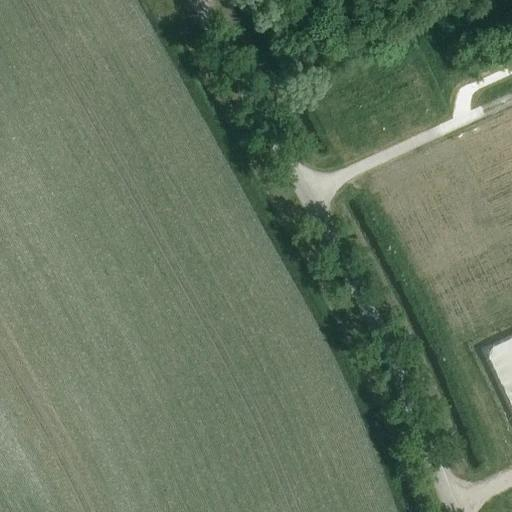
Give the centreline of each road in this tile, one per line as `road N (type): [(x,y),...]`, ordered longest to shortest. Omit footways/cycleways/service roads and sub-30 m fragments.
road 1 (unclassified): [(450,511),(379,330),(304,191)]
road 2 (unclassified): [(304,191),(198,0)]
road 3 (unclassified): [(455,123),(304,191)]
